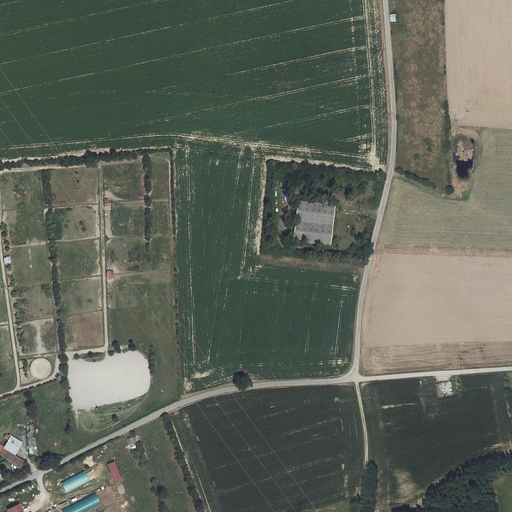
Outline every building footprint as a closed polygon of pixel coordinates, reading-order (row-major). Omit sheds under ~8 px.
[(335,205),(298,201),(293,240),(330,245),(335,205)] [(0,455),(21,467),(24,461),(14,456),(21,442),(9,436),(3,446),(0,444),(0,455)] [(127,439),(129,445),(137,442),(135,436),(127,439)] [(25,439),(29,456),(37,455),(34,437),(25,439)] [(65,494),(89,482),(84,472),(59,483),(65,494)] [(95,494),(61,509),(61,511),(84,511),(99,505),(95,494)]
